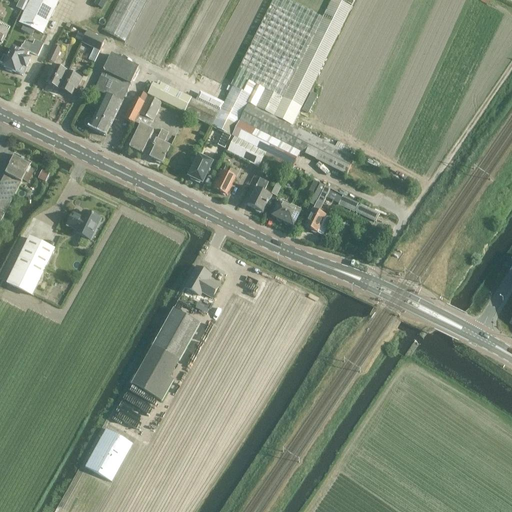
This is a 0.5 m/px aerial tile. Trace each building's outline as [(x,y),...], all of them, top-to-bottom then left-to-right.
[(22,0),(18,9),(19,10),(21,11),(24,12),(19,23),(25,26),(42,34),(59,0),(22,0)] [(232,87),(219,112),(191,99),(162,85),(161,87),(154,84),(148,96),(184,113),(184,114),(211,127),(225,134),(231,137),(248,104),(273,117),(292,126),(354,0),(330,0),(322,18),(285,0),(273,0),(230,86),(232,87)] [(0,8),(0,48),(8,32),(10,28),(0,23),(0,13),(2,10),(0,8)] [(87,32),(81,44),(99,52),(105,40),(87,32)] [(78,33),(75,39),(82,42),(85,36),(78,33)] [(5,66),(4,68),(22,76),(30,59),(28,58),(30,53),(38,57),(43,46),(34,41),(32,45),(25,42),(20,51),(13,48),(8,59),(4,57),(1,64),(5,66)] [(61,50),(54,46),(47,61),(54,65),(61,50)] [(111,55),(91,97),(101,102),(92,121),(89,120),(88,119),(86,120),(85,120),(85,121),(84,124),(84,125),(84,127),(85,128),(106,137),(122,103),(138,68),(111,55)] [(58,91),(67,74),(53,67),(47,78),(49,79),(46,85),(58,91)] [(67,74),(58,91),(71,97),(75,91),(76,92),(82,80),(67,74)] [(132,102),(124,120),(134,124),(134,122),(138,115),(141,109),(144,103),(147,96),(140,93),(137,99),(134,98),(132,102)] [(266,154),(264,156),(270,160),(292,170),(299,156),(300,153),(346,176),(355,158),(292,126),(273,117),(248,104),(231,137),(266,154)] [(140,125),(129,148),(142,155),(153,131),(140,125)] [(150,159),(162,165),(170,147),(164,144),(169,134),(162,130),(156,141),(157,141),(153,147),(155,148),(150,159)] [(218,146),(224,149),(230,137),(224,134),(218,146)] [(231,137),(229,141),(232,143),(227,152),(258,168),(264,156),(266,154),(231,137)] [(15,155),(0,183),(0,223),(31,164),(15,155)] [(262,177),(270,160),(264,156),(258,168),(255,174),(262,177)] [(189,177),(191,178),(190,180),(199,184),(200,183),(202,184),(207,174),(208,175),(210,171),(209,170),(212,164),(198,157),(189,177)] [(235,178),(228,175),(231,169),(224,165),(221,171),(213,187),(215,187),(213,190),(226,196),(235,178)] [(50,174),(42,170),(38,179),(45,183),(50,174)] [(292,183),(297,173),(291,171),(287,179),(292,183)] [(260,180),(256,189),(247,207),(262,214),(271,196),(263,192),(267,184),(260,180)] [(308,193),(314,195),(319,184),(313,182),(308,193)] [(313,211),(312,211),(304,228),(317,234),(325,218),(318,214),(322,205),(323,205),(330,190),(319,185),(320,185),(319,184),(314,195),(309,204),(315,207),(313,211)] [(275,185),(270,196),(275,198),(281,187),(275,185)] [(357,207),(343,200),(340,206),(355,213),(357,207)] [(282,222),(289,208),(279,203),(272,217),(282,222)] [(372,215),(373,214),(358,207),(356,213),(376,222),(378,217),(372,215)] [(289,208),(282,222),(293,227),(300,213),(289,208)] [(79,217),(73,215),(67,226),(77,231),(75,234),(90,241),(100,220),(86,213),(82,220),(79,218),(79,217)] [(29,239),(7,284),(32,296),(54,251),(29,239)] [(218,287),(208,282),(211,276),(207,274),(206,272),(205,270),(203,269),(200,270),(196,268),(185,289),(199,297),(201,293),(212,299),(218,287)] [(200,325),(173,310),(131,385),(162,402),(173,381),(170,379),(200,325)]
